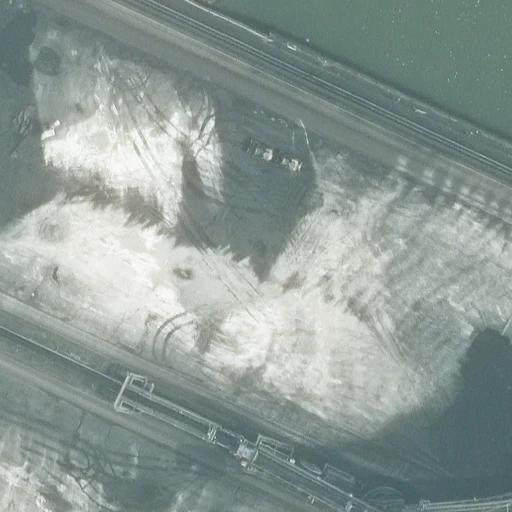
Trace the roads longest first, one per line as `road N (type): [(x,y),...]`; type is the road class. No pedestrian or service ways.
road 1 (track): [(27,0),(511,226)]
road 2 (track): [(0,299),(454,511)]
